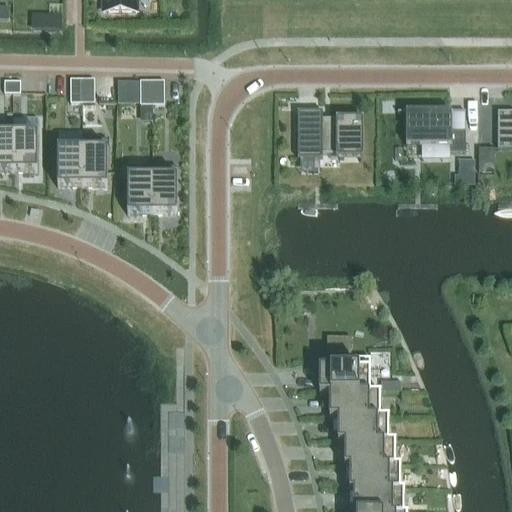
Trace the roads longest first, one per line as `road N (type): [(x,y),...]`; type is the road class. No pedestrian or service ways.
road 1 (tertiary): [(218,359),(218,122),(236,91),(285,75),(511,76)]
road 2 (residential): [(218,359),(190,323),(129,275),(71,247),(0,227)]
road 3 (residential): [(218,359),(257,419),(285,511)]
road 4 (tertiary): [(218,511),(218,359)]
